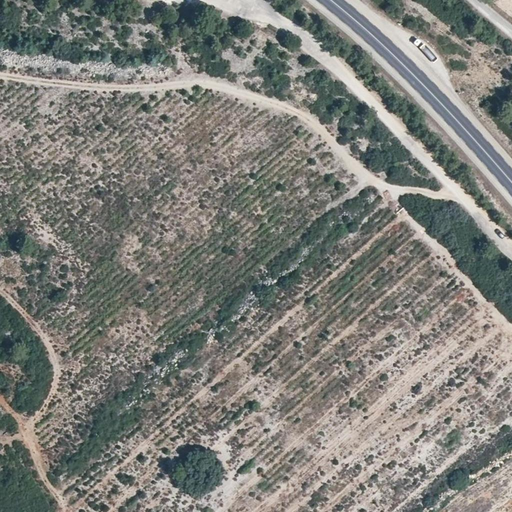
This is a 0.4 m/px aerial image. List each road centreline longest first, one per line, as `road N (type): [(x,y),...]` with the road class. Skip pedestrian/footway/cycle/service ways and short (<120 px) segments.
road 1 (track): [(255,0),(297,29),(511,249)]
road 2 (primary): [(511,183),(329,0)]
road 3 (track): [(140,0),(214,5),(297,29)]
road 4 (track): [(68,511),(40,482),(18,414),(0,402)]
